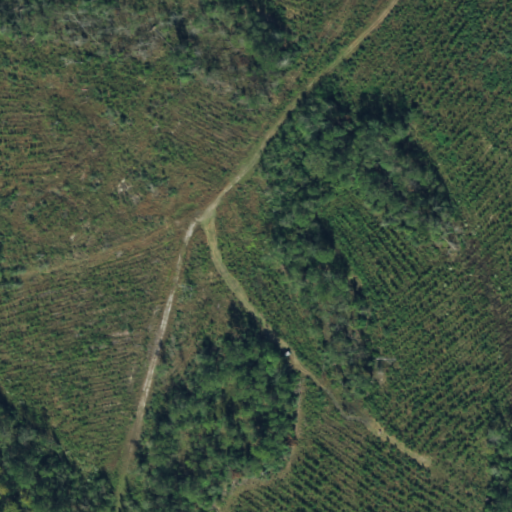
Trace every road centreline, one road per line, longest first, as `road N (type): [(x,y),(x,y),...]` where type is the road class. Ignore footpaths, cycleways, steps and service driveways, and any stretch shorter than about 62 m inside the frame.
road 1 (residential): [(379,0),(228,193),(168,322),(116,511)]
road 2 (residential): [(228,193),(102,263),(0,279)]
